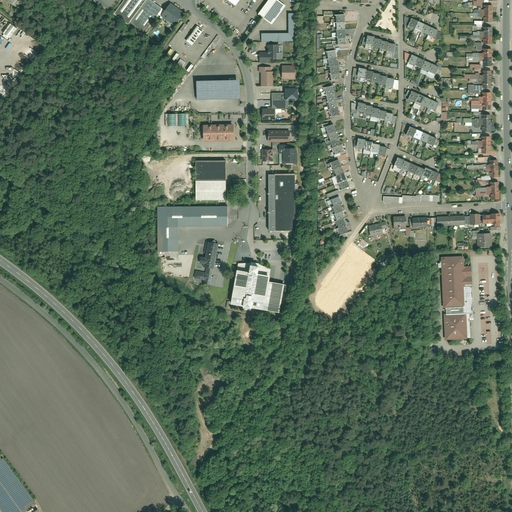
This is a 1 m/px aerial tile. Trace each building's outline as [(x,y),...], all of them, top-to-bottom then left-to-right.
[(97,0),(96,2),(111,12),(119,0),(97,0)] [(127,0),(117,14),(132,26),(134,23),(146,31),(163,9),(153,2),(154,0),(127,0)] [(285,6),(276,0),(268,0),(257,15),(271,25),(285,6)] [(482,2),(496,2),(496,0),(476,0),(477,2),(473,2),(473,9),(482,9),(482,2)] [(173,6),(166,16),(177,24),(184,14),(173,6)] [(483,24),(492,24),(492,8),(484,8),(484,13),(471,13),(471,19),(483,19),(483,24)] [(297,41),(297,13),(287,13),(287,33),(260,33),(261,42),(270,42),(271,45),(283,44),(283,41),(297,41)] [(336,46),(345,46),(344,15),(335,15),(336,46)] [(435,40),(438,32),(411,20),(408,28),(435,40)] [(182,33),(187,26),(184,23),(179,31),(182,33)] [(8,24),(1,35),(9,40),(16,28),(8,24)] [(203,31),(197,27),(185,42),(191,46),(203,31)] [(492,46),(492,28),(483,28),(483,45),(492,46)] [(386,51),(393,52),(395,45),(388,43),(388,42),(381,41),(381,40),(373,38),(373,36),(367,35),(366,44),(372,45),(372,47),(379,48),(379,49),(386,50),(386,51)] [(260,55),(260,64),(283,64),(282,48),(270,48),(270,55),(260,55)] [(335,51),(326,52),(330,83),(340,81),(335,51)] [(483,67),(492,67),(492,51),(483,51),(483,56),(472,56),(472,62),(483,63),(483,67)] [(439,68),(411,55),(407,63),(435,76),(439,68)] [(264,88),(274,88),(274,72),(271,72),(271,67),(262,67),(262,75),(264,75),(264,88)] [(392,87),(394,79),(387,78),(387,77),(380,76),(380,74),(373,73),(373,72),(365,70),(365,69),(359,68),(358,77),(364,78),(364,79),(371,80),(371,81),(378,82),(378,83),(385,84),(385,86),(392,87)] [(296,69),(284,70),(284,80),(296,79),(296,69)] [(483,89),(491,89),(491,73),(483,73),(483,77),(470,77),(470,83),(483,83),(483,89)] [(240,100),(239,83),(196,83),(196,101),(240,100)] [(287,99),(298,98),(298,88),(287,89),(288,94),(274,95),(275,110),(263,110),(264,121),(276,121),(275,113),(287,112),(287,99)] [(339,119),(333,88),(324,90),(331,121),(339,119)] [(468,88),(468,97),(478,97),(478,88),(468,88)] [(439,104),(413,92),(409,100),(436,113),(439,104)] [(481,111),(490,111),(490,96),(481,96),(481,100),(468,100),(468,106),(481,106),(481,111)] [(391,122),(392,114),(385,113),(386,111),(379,110),(379,109),(371,107),(372,106),(364,105),(364,103),(358,102),(356,111),(363,112),(363,113),(370,115),(370,116),(377,117),(377,118),(384,119),(384,121),(391,122)] [(186,113),(165,114),(166,126),(186,125),(186,113)] [(491,117),(483,117),(483,133),(491,133),(491,117)] [(338,158),(346,154),(334,125),(326,129),(338,158)] [(232,126),(205,126),(205,142),(232,142),(232,126)] [(431,147),(435,137),(410,127),(406,136),(431,147)] [(289,131),(267,132),(267,144),(272,144),(272,150),(262,150),(262,163),(273,163),(273,154),(282,154),(283,165),(295,164),(294,149),(288,149),(287,146),(279,146),(279,143),(289,143),(289,131)] [(376,154),(384,155),(385,147),(378,146),(379,145),(371,143),(371,142),(364,141),(364,139),(358,138),(356,147),(363,148),(362,149),(370,150),(369,152),(377,153),(376,154)] [(491,155),(491,138),(482,138),(482,141),(477,142),(477,152),(483,152),(483,155),(491,155)] [(423,167),(422,169),(398,159),(394,167),(421,179),(423,175),(435,181),(438,173),(423,167)] [(331,163),(342,192),(349,189),(339,160),(331,163)] [(226,201),(226,161),(196,161),(196,201),(201,201),(226,201)] [(499,179),(498,161),(488,162),(488,166),(485,166),(485,174),(488,174),(489,179),(499,179)] [(295,174),(268,174),(270,231),(296,230),(295,174)] [(475,184),(482,183),(482,180),(488,179),(488,176),(480,176),(481,180),(475,180),(475,184)] [(500,202),(499,183),(490,183),(490,190),(475,190),(476,198),(491,197),(491,203),(500,202)] [(438,203),(438,196),(420,195),(420,197),(403,196),(402,198),(382,196),(382,203),(402,204),(402,203),(420,204),(420,202),(438,203)] [(337,229),(341,238),(347,236),(346,233),(348,232),(345,225),(347,225),(344,218),(345,218),(342,211),(343,211),(340,204),(342,203),(339,196),(330,200),(333,207),(332,207),(335,214),(333,215),(336,221),(335,222),(338,228),(337,229)] [(228,206),(158,206),(158,252),(178,252),(178,227),(228,226),(228,206)] [(408,226),(407,215),(391,216),(392,227),(408,226)] [(498,225),(498,215),(482,215),(482,225),(498,225)] [(466,226),(466,217),(410,219),(410,228),(466,226)] [(388,229),(387,223),(369,226),(371,237),(385,234),(384,230),(388,229)] [(489,235),(477,234),(476,244),(489,245),(489,235)] [(362,239),(358,243),(364,248),(368,243),(362,239)] [(211,285),(219,245),(208,242),(205,258),(200,257),(199,264),(203,265),(203,268),(206,269),(205,273),(196,271),(194,279),(204,280),(203,284),(211,285)] [(357,278),(370,261),(358,253),(346,269),(357,278)] [(461,257),(441,258),(444,307),(448,307),(448,316),(448,315),(444,316),(445,338),(467,337),(465,313),(473,313),(472,306),(465,306),(464,285),(471,285),(470,267),(462,267),(461,257)] [(250,273),(237,271),(232,303),(278,311),(282,285),(267,282),(269,271),(257,264),(250,261),(250,273)] [(221,276),(220,280),(218,279),(216,286),(222,288),(224,277),(221,276)] [(341,299),(352,285),(343,278),(332,293),(341,299)] [(331,313),(337,305),(324,295),(318,304),(331,313)] [(24,511),(34,505),(1,453),(0,453),(0,511),(24,511)]
